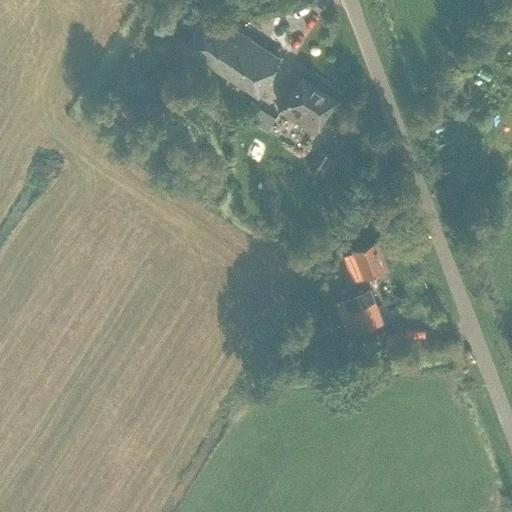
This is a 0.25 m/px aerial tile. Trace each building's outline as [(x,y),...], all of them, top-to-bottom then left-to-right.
[(185,44),(259,92),(275,67),(274,66),(280,57),(208,10),(202,19),(201,19),(185,44)] [(260,92),(259,92),(260,92),(248,111),(250,112),(246,117),(267,130),(281,109),(298,120),(295,124),(303,129),(305,125),(315,131),(336,99),(302,77),(282,107),(260,92)] [(320,150),(309,167),(320,174),(331,157),(320,150)] [(348,287),(365,280),(364,276),(388,267),(377,239),(353,248),(357,260),(340,267),(348,287)] [(348,335),(384,321),(371,287),(335,300),(348,335)] [(309,336),(306,344),(310,351),(317,354),(325,350),(327,342),(324,335),(326,327),(319,324),(316,333),(309,336)] [(400,329),(377,337),(382,351),(404,342),(400,329)]
